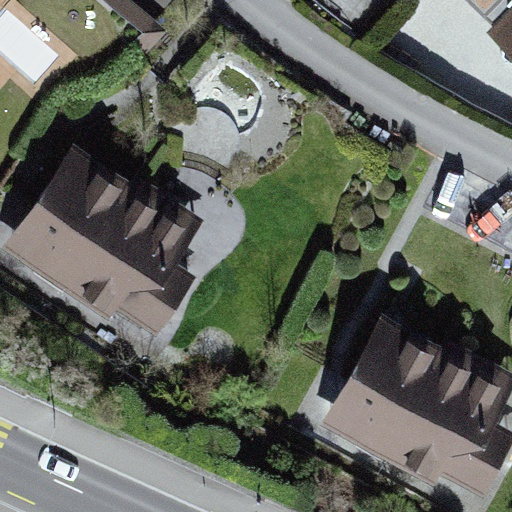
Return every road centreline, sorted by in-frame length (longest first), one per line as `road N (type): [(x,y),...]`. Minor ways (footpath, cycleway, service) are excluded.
road 1 (residential): [(229,0),(450,139),(511,167)]
road 2 (secondary): [(122,511),(0,457)]
